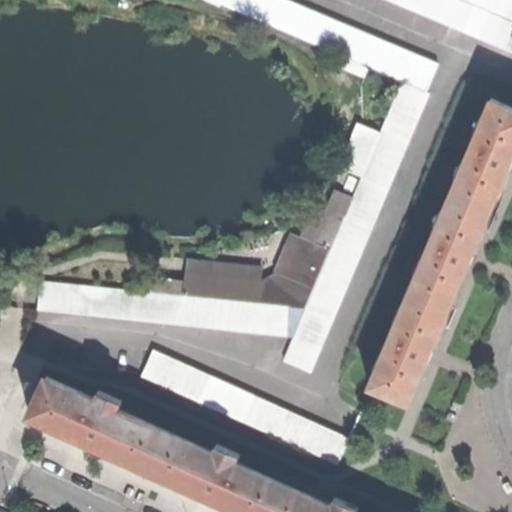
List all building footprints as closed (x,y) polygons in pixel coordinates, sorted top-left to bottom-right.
[(210,0),(215,2),(409,81),(422,87),(434,59),(289,0),(210,0)] [(392,0),(485,38),(500,0),(392,0)] [(284,357),(309,368),(428,90),(422,87),(409,81),(284,357)] [(367,383),(406,400),(423,360),(426,361),(428,355),(431,348),(429,347),(464,264),(466,265),(469,258),(472,252),(469,251),(504,168),(506,169),(509,161),(511,155),(511,154),(510,154),(511,149),(511,106),(488,96),(367,383)] [(350,167),(364,173),(374,150),(361,144),(350,167)] [(327,189),(313,218),(325,223),(330,212),(338,194),(327,189)] [(338,194),(330,212),(344,218),(353,198),(339,191),(338,194)] [(153,285),(151,294),(301,311),(344,218),(330,212),(325,223),(313,218),(295,259),(256,280),(183,272),(182,280),(154,277),(153,285)] [(184,261),(183,272),(256,280),(257,269),(184,261)] [(283,337),(290,337),(301,311),(151,294),(41,282),(37,311),(283,340),(283,337)] [(336,429),(193,363),(141,339),(129,366),(180,389),(324,456),(336,429)] [(43,428),(72,441),(75,434),(84,438),(96,443),(102,446),(99,453),(126,465),(128,458),(148,467),(166,428),(118,407),(122,398),(96,386),(92,395),(46,374),(29,413),(46,421),(43,428)] [(217,506),(229,511),(269,511),(283,482),(236,460),(240,451),(215,440),(211,449),(166,428),(148,467),(164,474),(161,481),(189,494),(192,487),(199,490),(211,496),(220,500),(217,506)] [(93,450),(96,443),(84,438),(81,445),(86,447),(93,450)] [(354,511),(358,504),(334,494),(330,503),(283,482),(269,511),(354,511)] [(208,502),(211,496),(199,490),(196,497),(201,499),(208,502)]
